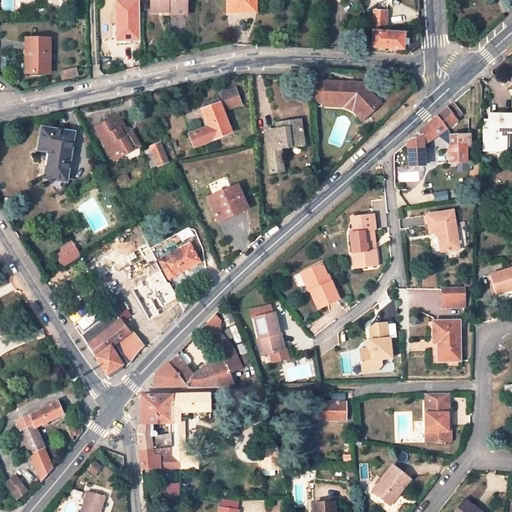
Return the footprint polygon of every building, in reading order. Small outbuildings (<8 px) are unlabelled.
[(150,0),(150,12),(169,12),(169,10),(186,10),(185,0),(150,0)] [(227,0),(228,11),(238,10),(238,12),(250,12),(250,9),(255,8),(254,0),(227,0)] [(101,11),(102,37),(119,37),(118,22),(121,22),(121,11),(101,11)] [(374,12),(372,48),(402,49),(403,35),(384,33),(385,13),(374,12)] [(26,38),(26,72),(49,73),(50,39),(26,38)] [(61,72),(62,78),(77,75),(76,69),(61,72)] [(314,82),(313,103),(322,104),(322,102),(344,103),(356,108),(365,117),(379,104),(361,84),(314,82)] [(225,102),(202,111),(209,127),(194,133),(198,144),(230,132),(222,110),(239,103),(235,91),(223,95),(225,102)] [(354,111),(362,120),(365,117),(356,108),(344,103),(322,102),(322,104),(322,105),(341,107),(354,111)] [(457,120),(464,115),(454,102),(447,108),(457,120)] [(409,167),(424,165),(423,145),(457,120),(447,108),(427,125),(418,133),(421,136),(407,142),(409,158),(409,165),(409,167)] [(125,135),(121,128),(124,126),(119,115),(97,128),(115,159),(140,144),(133,131),(129,133),(125,135)] [(505,151),(505,133),(511,132),(511,119),(489,118),(489,125),(488,131),(484,131),(483,151),(505,151)] [(264,132),(270,172),(283,170),(281,155),(280,148),(283,147),(292,146),(291,140),(303,138),(301,120),(286,122),(287,129),(276,130),(264,132)] [(41,128),(38,150),(48,152),(45,178),(66,181),(74,134),(41,128)] [(190,135),(194,146),(198,144),(194,133),(190,135)] [(469,134),(450,135),(451,147),(449,147),(449,163),(466,162),(466,146),(470,146),(469,134)] [(151,147),(157,165),(167,160),(160,143),(151,147)] [(145,150),(152,167),(157,165),(151,147),(145,150)] [(417,170),(399,170),(399,181),(417,181),(417,170)] [(207,199),(217,222),(227,217),(225,213),(245,204),(237,185),(207,199)] [(227,217),(247,209),(245,204),(225,213),(227,217)] [(500,207),(481,209),(482,216),(501,215),(500,207)] [(459,249),(452,211),(427,215),(430,233),(438,232),(442,251),(459,249)] [(193,223),(199,236),(204,234),(198,220),(193,223)] [(378,251),(377,242),(379,242),(377,222),(359,224),(360,231),(356,231),(357,239),(353,240),(355,259),(359,259),(360,270),(366,270),(366,273),(380,272),(378,257),(375,257),(374,252),(378,251)] [(205,251),(199,240),(159,262),(168,278),(199,262),(196,256),(205,251)] [(72,243),(63,248),(65,250),(67,254),(59,259),(63,267),(80,257),(72,243)] [(65,250),(56,255),(59,259),(67,254),(65,250)] [(355,259),(357,274),(366,273),(366,270),(360,270),(359,259),(355,259)] [(307,290),(318,315),(342,306),(333,283),(331,284),(323,264),(304,271),(311,289),(307,290)] [(511,268),(489,276),(496,295),(497,295),(500,303),(511,298),(511,291),(511,290),(511,289),(511,268)] [(304,271),(301,273),(307,290),(311,289),(304,271)] [(163,276),(145,290),(159,308),(167,302),(176,295),(163,276)] [(443,289),(443,307),(464,306),(463,289),(443,289)] [(119,299),(110,305),(115,315),(98,327),(97,326),(81,336),(105,375),(121,365),(113,352),(110,347),(113,345),(129,332),(122,323),(130,317),(119,299)] [(256,321),(263,357),(272,356),(283,354),(276,317),(274,318),(272,310),(252,314),(253,322),(256,321)] [(193,376),(176,353),(165,364),(154,376),(157,388),(235,385),(229,373),(241,367),(232,348),(215,330),(217,328),(219,322),(212,315),(198,330),(222,356),(193,376)] [(459,321),(433,321),(433,343),(437,343),(438,360),(460,360),(459,321)] [(391,358),(389,338),(387,323),(377,324),(371,328),(373,342),(371,342),(372,349),(367,349),(361,350),(363,363),(364,363),(365,372),(377,371),(382,366),(382,359),(391,358)] [(274,365),(292,362),(290,352),(283,354),(272,356),(274,365)] [(433,394),(434,404),(425,404),(426,441),(448,441),(448,422),(448,414),(449,414),(449,393),(433,394)] [(179,412),(210,412),(210,394),(186,395),(172,395),(173,424),(173,447),(182,446),(182,424),(180,424),(179,412)] [(433,394),(425,394),(425,404),(434,404),(433,394)] [(146,396),(140,396),(140,425),(150,425),(156,424),(156,395),(146,396)] [(172,395),(156,395),(156,424),(162,424),(167,424),(173,424),(172,395)] [(57,402),(15,422),(41,482),(52,468),(34,428),(62,415),(57,402)] [(345,402),(304,402),(304,419),(345,420),(345,402)] [(173,447),(173,424),(167,424),(167,431),(167,435),(152,437),(138,433),(139,451),(173,447)] [(138,433),(152,437),(150,425),(140,425),(138,431),(138,433)] [(101,441),(111,449),(120,437),(111,429),(101,441)] [(255,449),(260,472),(279,467),(274,445),(255,449)] [(173,447),(139,451),(141,469),(173,469),(173,460),(173,447)] [(96,460),(88,469),(96,476),(104,467),(96,460)] [(173,469),(196,468),(196,460),(173,460),(173,469)] [(392,465),(372,491),(389,505),(409,479),(392,465)] [(10,492),(16,502),(21,498),(20,497),(26,493),(21,485),(10,492)] [(166,491),(166,498),(178,498),(178,490),(166,491)] [(87,492),(80,511),(99,511),(104,497),(87,492)] [(479,511),(464,500),(453,511),(479,511)] [(313,503),(313,511),(334,511),(334,502),(313,503)]
